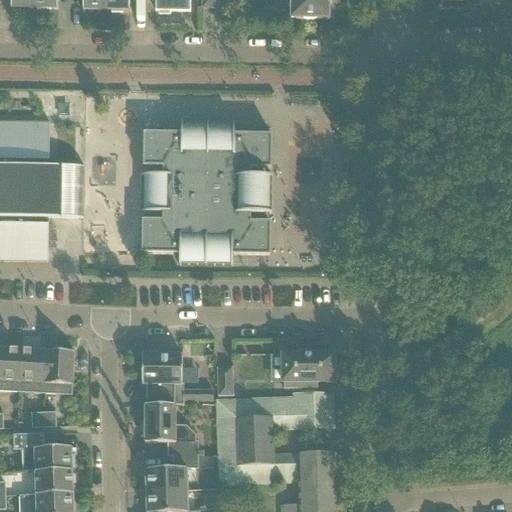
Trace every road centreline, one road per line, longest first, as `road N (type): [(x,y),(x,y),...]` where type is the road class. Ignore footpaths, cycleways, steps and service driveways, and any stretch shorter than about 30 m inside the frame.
road 1 (residential): [(381,507),(375,337),(364,323),(104,317)]
road 2 (residential): [(383,54),(0,52)]
road 3 (residential): [(113,511),(104,317)]
road 4 (residential): [(381,507),(511,494)]
road 5 (residential): [(511,39),(383,54)]
